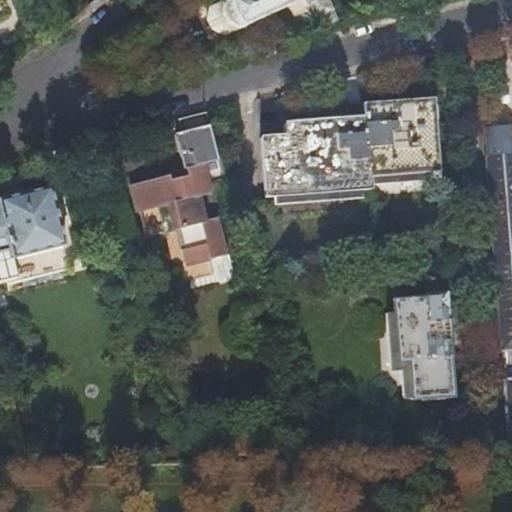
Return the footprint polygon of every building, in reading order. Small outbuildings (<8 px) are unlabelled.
[(229,0),(225,3),(221,11),(226,22),(237,26),(241,24),(243,26),(288,4),(285,0),(229,0)] [(336,20),(326,0),(299,0),(305,11),(301,13),(311,31),(336,20)] [(363,119),(260,126),(266,197),(372,190),(371,178),(439,174),(433,101),(362,105),(363,119)] [(225,180),(207,113),(180,119),(182,132),(177,133),(188,173),(171,177),(170,172),(135,182),(142,209),(160,203),(167,230),(181,225),(185,239),(180,240),(187,264),(231,252),(221,215),(209,218),(202,194),(214,191),(212,184),(225,180)] [(486,157),(503,156),(500,126),(484,127),(486,157)] [(511,155),(503,156),(486,157),(500,363),(511,362),(511,155)] [(0,200),(1,203),(0,202),(0,252),(11,250),(14,258),(63,246),(48,188),(0,199),(0,200)] [(231,252),(187,264),(190,278),(179,281),(182,291),(238,276),(231,252)] [(449,295),(395,299),(399,364),(414,363),(417,400),(457,397),(449,295)] [(511,376),(500,377),(504,443),(511,442),(511,376)] [(0,463),(34,463),(33,459),(29,445),(0,445),(0,463)]
